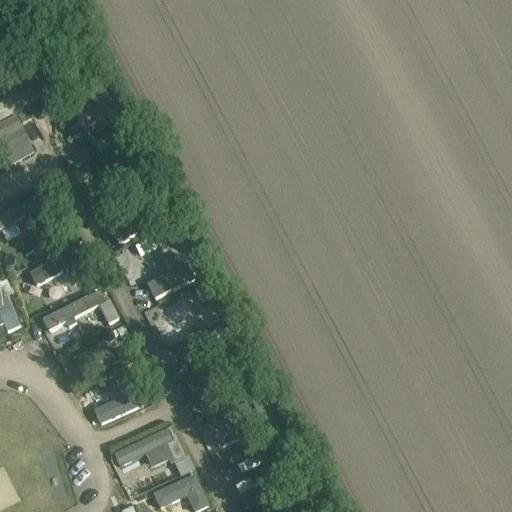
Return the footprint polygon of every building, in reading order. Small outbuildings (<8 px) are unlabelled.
[(73,111),(86,132),(118,114),(106,92),(73,111)] [(0,121),(13,115),(7,102),(0,105),(0,121)] [(22,121),(0,128),(0,152),(3,152),(8,166),(34,157),(22,121)] [(0,231),(44,206),(37,195),(0,216),(0,231)] [(59,258),(29,276),(39,291),(57,280),(64,290),(75,283),(59,258)] [(0,328),(5,326),(8,334),(22,327),(8,298),(15,295),(7,280),(0,283),(0,328)] [(111,302),(106,304),(100,292),(42,319),(48,332),(101,307),(109,325),(120,320),(111,302)] [(216,364),(185,380),(187,385),(191,392),(206,385),(208,384),(209,385),(215,396),(236,385),(243,381),(230,356),(247,348),(242,337),(211,354),(216,364)] [(106,343),(70,357),(79,379),(114,366),(106,343)] [(86,388),(91,403),(129,389),(124,374),(86,388)] [(175,430),(114,453),(119,467),(158,453),(164,468),(186,460),(175,430)] [(253,490),(260,488),(256,478),(236,485),(244,509),(258,504),(253,490)]
